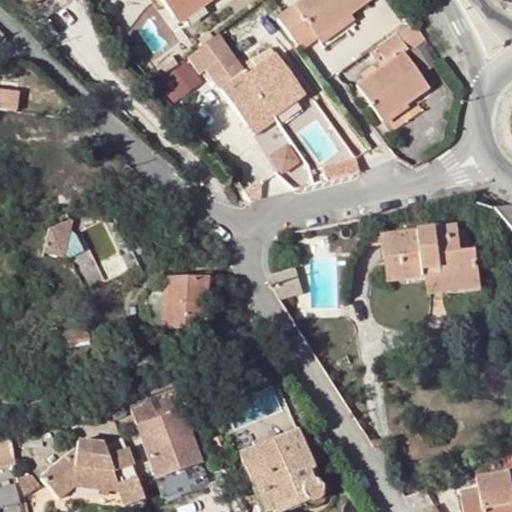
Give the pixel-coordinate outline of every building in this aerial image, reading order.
[(160,0),(174,18),(197,0),(160,0)] [(178,24),(210,0),(197,0),(174,18),(178,24)] [(301,0),(277,19),(301,52),(371,0),(301,0)] [(412,21),(395,34),(409,52),(426,39),(412,21)] [(406,55),(409,52),(395,34),(376,49),(388,66),(363,85),(390,121),(431,89),(406,55)] [(216,37),(190,57),(202,73),(207,69),(246,125),(269,109),(274,116),(305,95),(276,53),(275,53),(270,46),(242,66),(231,52),(216,37)] [(18,93),(0,91),(0,110),(15,112),(18,93)] [(269,109),(246,125),(251,132),(274,116),(269,109)] [(362,157),(326,166),(330,181),(365,173),(362,157)] [(511,208),(507,208),(494,210),(511,230),(511,208)] [(52,260),(72,252),(86,288),(101,282),(76,217),(41,231),(52,260)] [(458,226),(381,235),(387,281),(426,276),(441,274),(442,282),(478,278),(475,251),(471,251),(460,252),(458,226)] [(289,269),(275,272),(280,301),(296,297),(289,269)] [(427,284),(442,282),(441,274),(426,276),(427,284)] [(165,277),(164,293),(162,311),(161,327),(202,328),(206,278),(165,277)] [(478,278),(442,282),(427,284),(429,295),(479,289),(478,278)] [(148,294),(147,310),(162,311),(164,293),(152,292),(148,294)] [(98,326),(55,332),(55,333),(57,345),(99,339),(98,326)] [(246,396),(252,419),(235,424),(241,444),(294,430),(282,386),(246,396)] [(131,409),(155,478),(199,462),(181,409),(174,412),(169,397),(131,409)] [(302,499),(306,503),(312,504),(316,502),(319,499),(321,493),(320,488),(317,484),(311,482),(307,471),(312,469),(296,431),(239,454),(262,511),(300,496),(302,499)] [(0,464),(14,462),(9,437),(0,438),(0,464)] [(59,500),(64,496),(74,487),(119,491),(124,505),(143,500),(131,466),(121,438),(104,444),(77,441),(76,448),(61,461),(41,477),(59,500)] [(489,459),(474,465),(476,478),(505,473),(502,459),(502,453),(489,459)] [(511,511),(511,456),(502,459),(505,473),(476,478),(477,490),(460,493),(463,511),(511,511)] [(206,481),(199,462),(155,478),(162,498),(179,492),(181,496),(189,493),(188,487),(206,481)] [(262,511),(281,511),(306,503),(302,499),(300,496),(262,511)]
